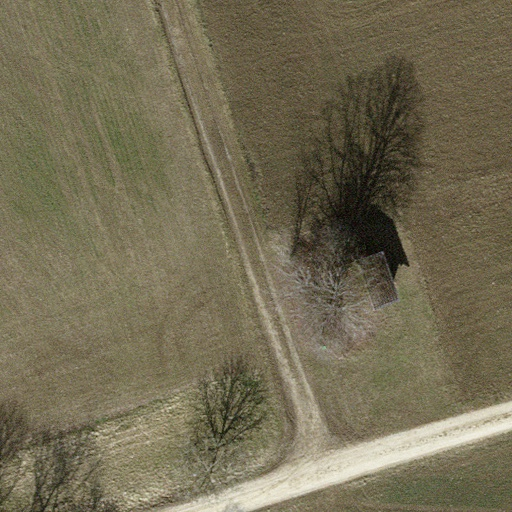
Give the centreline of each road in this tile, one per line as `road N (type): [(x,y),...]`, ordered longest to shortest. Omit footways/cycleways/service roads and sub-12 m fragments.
road 1 (track): [(324,469),(173,0)]
road 2 (track): [(511,418),(197,511)]
